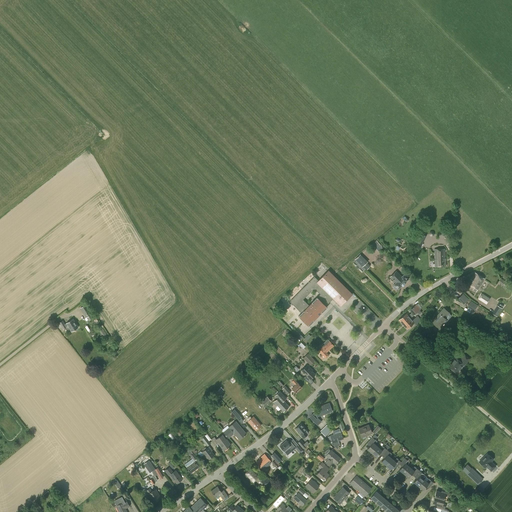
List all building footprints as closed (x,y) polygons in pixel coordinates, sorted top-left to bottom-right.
[(420,248),(426,236),(418,232),(413,245),(420,248)] [(374,249),(379,244),(376,240),(371,245),(374,249)] [(445,266),(444,249),(434,250),(434,251),(434,259),(435,259),(435,266),(445,266)] [(366,270),(370,266),(366,262),(367,262),(360,254),(355,259),(362,267),(366,270)] [(330,301),(333,299),(340,306),(352,294),(339,280),(338,280),(328,270),(327,271),(318,280),(314,276),(302,289),(289,301),(301,313),(298,316),(308,326),(309,326),(309,325),(327,307),(326,306),(329,302),(330,301)] [(401,277),(396,271),(390,277),(396,282),(394,285),(393,287),(396,290),(397,288),(398,289),(402,285),(402,286),(405,283),(404,283),(408,279),(403,275),(401,277)] [(477,289),(484,279),(474,273),(470,279),(468,283),(474,287),(473,290),(476,292),(477,289)] [(463,304),(468,299),(463,293),(457,298),(463,304)] [(486,304),(490,298),(481,293),(478,299),(486,304)] [(473,311),(477,305),(471,301),(466,307),(473,311)] [(85,317),(91,314),(86,304),(80,308),(85,317)] [(413,315),(420,309),(416,304),(409,311),(413,315)] [(497,316),(502,308),(497,305),(492,313),(497,316)] [(440,328),(446,320),(444,318),(449,313),(444,308),(435,318),(436,319),(433,323),(440,328)] [(403,324),(410,318),(406,314),(399,320),(403,324)] [(410,318),(403,324),(406,329),(413,323),(415,326),(416,325),(420,319),(417,316),(412,320),(410,318)] [(71,331),(78,327),(73,319),(66,323),(71,331)] [(296,330),(293,333),(300,340),(303,337),(296,331),(296,330)] [(336,338),(337,337),(336,335),(329,341),(328,340),(321,345),(323,347),(322,348),(321,347),(318,350),(325,358),(329,355),(326,352),(338,341),(336,338)] [(449,344),(452,340),(451,339),(448,343),(447,343),(443,349),(449,353),(453,348),(456,345),(452,342),(450,345),(449,344)] [(310,365),(315,360),(308,353),(303,358),(310,365)] [(464,365),(469,359),(464,354),(459,361),(455,358),(448,366),(456,373),(464,364),(464,365)] [(310,379),(315,374),(310,370),(311,369),(307,365),(302,370),(310,379)] [(297,383),(294,379),(291,381),(295,385),(292,388),(296,393),(302,387),(298,383),(297,383)] [(287,395),(290,392),(285,386),(282,388),(287,395)] [(264,408),(268,405),(267,404),(271,401),(267,396),(260,403),(264,408)] [(283,412),(289,406),(280,396),(274,401),(283,412)] [(242,406),(250,415),(254,412),(245,403),(242,406)] [(317,425),(321,421),(317,418),(317,416),(332,411),(329,403),(319,407),(320,410),(315,412),(312,414),(310,417),(317,425)] [(234,409),(231,411),(241,423),(243,421),(241,417),(234,409)] [(255,430),(261,425),(253,417),(248,421),(255,430)] [(246,433),(236,421),(229,427),(229,428),(224,432),(228,438),(234,433),(239,439),(246,433)] [(303,438),(307,434),(307,433),(308,433),(306,430),(301,424),(296,428),(301,434),(300,435),(303,438)] [(363,438),(366,437),(365,436),(372,433),(368,425),(359,429),(363,438)] [(178,427),(174,430),(179,436),(182,433),(183,432),(178,427)] [(326,431),(323,428),(320,431),(322,434),(325,436),(328,433),(332,430),(329,427),(326,431)] [(337,441),(343,439),(341,432),(330,436),(328,437),(329,440),(332,439),(333,443),(337,442),(337,441)] [(208,445),(211,443),(205,435),(201,438),(207,446),(208,445)] [(226,440),(222,435),(216,439),(224,450),(231,445),(226,439),(226,440)] [(288,443),(286,440),(280,446),(284,451),(287,455),(295,448),(299,453),(302,450),(298,445),(295,447),(290,441),(288,443)] [(304,443),(301,440),(298,443),(303,449),(306,447),(305,446),(309,443),(307,441),(304,443)] [(372,453),(377,446),(375,444),(377,441),(375,440),(367,449),(372,453)] [(214,455),(210,450),(211,449),(209,446),(201,452),(200,451),(198,453),(201,457),(203,455),(205,457),(206,457),(208,460),(214,455)] [(377,446),(372,453),(376,457),(382,450),(377,446)] [(196,458),(190,449),(187,451),(189,454),(190,454),(190,455),(194,460),(196,458)] [(330,451),(329,449),(327,449),(325,452),(325,454),(326,455),(326,456),(328,458),(325,462),(330,466),(333,462),(335,464),(340,458),(331,450),(330,451)] [(386,465),(392,458),(389,456),(391,453),(389,452),(381,461),(386,465)] [(494,459),(487,453),(478,462),(485,468),(486,467),(491,471),(496,466),(491,462),(494,459)] [(262,470),(271,463),(269,461),(270,461),(264,454),(261,457),(261,458),(256,463),(260,467),(262,470)] [(321,462),(324,458),(319,454),(316,457),(321,462)] [(392,458),(386,465),(390,469),(396,462),(392,458)] [(147,466),(151,471),(155,469),(149,460),(143,464),(145,467),(147,466)] [(404,474),(409,467),(407,465),(409,462),(407,460),(405,463),(399,470),(404,474)] [(191,473),(199,467),(195,461),(187,467),(191,473)] [(324,480),(329,474),(326,472),(329,469),(321,462),(319,465),(322,468),(317,474),(324,480)] [(471,468),(467,464),(462,470),(466,473),(466,474),(477,485),(483,479),(472,468),(471,468)] [(412,469),(409,467),(404,474),(408,477),(412,472),(415,475),(419,470),(414,466),(412,469)] [(173,472),(169,467),(164,470),(168,476),(170,475),(177,484),(182,479),(176,471),(173,472)] [(261,478),(259,476),(260,475),(252,467),(244,475),(252,483),(258,477),(260,479),(259,480),(264,486),(265,486),(267,489),(272,484),(264,475),(261,478)] [(155,469),(151,471),(154,476),(160,472),(157,468),(155,469)] [(418,486),(424,479),(421,477),(424,474),(419,470),(415,475),(418,477),(414,482),(418,486)] [(365,496),(371,488),(356,475),(350,483),(365,496)] [(424,479),(418,486),(423,490),(427,485),(429,487),(433,482),(429,478),(426,481),(424,479)] [(313,493),(319,486),(311,479),(305,486),(313,493)] [(221,492),(217,486),(211,491),(215,496),(219,494),(223,499),(227,496),(223,490),(221,492)] [(151,492),(149,488),(146,490),(148,493),(147,494),(149,497),(147,498),(149,502),(151,501),(152,501),(153,502),(160,498),(155,489),(155,490),(151,492)] [(340,503),(349,492),(343,488),(334,498),(340,503)] [(434,497),(443,500),(444,496),(448,497),(449,491),(442,489),(441,492),(436,491),(434,497)] [(375,501),(381,495),(376,491),(371,497),(375,501)] [(302,506),(307,500),(298,493),(293,498),(302,506)] [(276,507),(284,498),(280,495),(272,504),(276,507)] [(364,501),(358,495),(354,500),(360,505),(364,501)] [(380,505),(385,499),(381,495),(375,501),(380,505)] [(125,503),(122,497),(114,501),(116,506),(118,511),(120,511),(126,511),(125,509),(129,506),(127,502),(125,503)] [(200,497),(195,503),(202,510),(203,509),(208,505),(200,497)] [(442,503),(443,500),(434,497),(432,503),(437,504),(436,508),(441,509),(439,511),(447,511),(448,511),(444,510),(445,504),(442,503)] [(385,510),(390,503),(385,499),(380,505),(385,510)] [(34,504),(39,511),(42,509),(36,502),(34,504)] [(195,503),(189,508),(193,511),(200,511),(201,511),(202,510),(195,503)] [(387,511),(391,511),(395,507),(390,503),(385,510),(387,511)]
